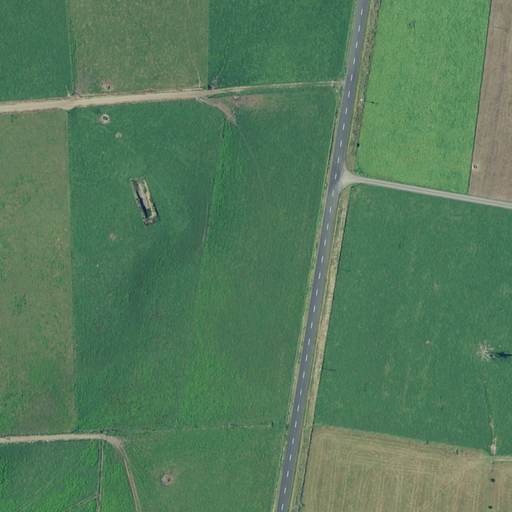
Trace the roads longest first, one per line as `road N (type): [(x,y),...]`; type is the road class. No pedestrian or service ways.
road 1 (unclassified): [(361,0),(281,511)]
road 2 (unknown): [(334,174),(511,207)]
